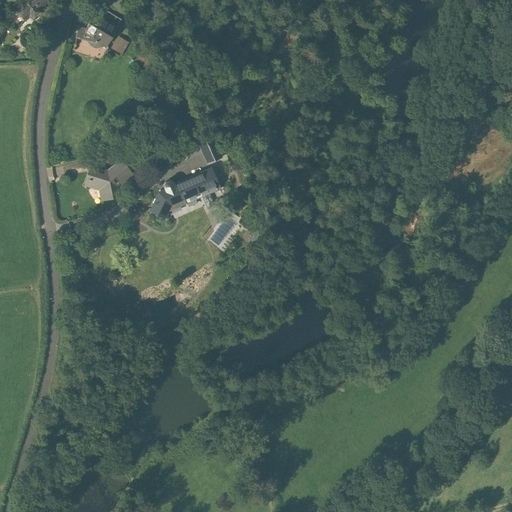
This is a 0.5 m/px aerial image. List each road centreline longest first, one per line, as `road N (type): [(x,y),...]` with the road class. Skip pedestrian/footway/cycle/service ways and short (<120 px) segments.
road 1 (track): [(466,0),(487,56),(398,270),(360,316),(337,310),(291,269),(308,204),(310,104),(327,38),(360,0)]
road 2 (unclassified): [(67,0),(38,141),(56,275),(54,347),(10,511)]
